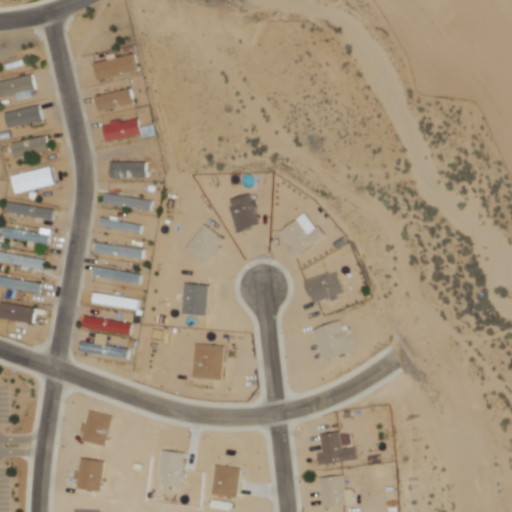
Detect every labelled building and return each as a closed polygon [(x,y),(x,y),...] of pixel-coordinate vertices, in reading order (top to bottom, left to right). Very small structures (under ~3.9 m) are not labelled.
[(109,56),(119,53),(120,59),(136,55),(140,70),(112,76),(113,81),(107,82),(106,80),(101,81),(97,64),(111,61),(109,56)] [(0,83),(36,74),(40,89),(35,90),(36,97),(21,101),(20,94),(4,98),(0,83)] [(99,97),(103,112),(138,103),(134,88),(99,97)] [(8,114),(44,106),(47,120),(11,128),(8,114)] [(113,122),(123,120),(124,123),(142,119),(144,129),(155,127),(158,136),(145,139),(145,135),(111,143),(107,127),(114,125),(113,122)] [(14,144),(50,136),(53,151),(18,159),(14,144)] [(114,163),(150,163),(150,178),(114,178),(114,163)] [(14,177),(54,167),(59,185),(18,195),(14,177)] [(109,194),(157,201),(155,211),(107,204),(109,194)] [(233,200),(254,194),(256,200),(259,200),(261,208),(257,209),(262,225),(254,227),(255,230),(240,234),(233,209),(235,208),(233,200)] [(11,203),(58,210),(57,219),(9,212),(11,203)] [(114,216),(122,217),(122,222),(146,226),(144,235),(102,227),(104,218),(113,220),(114,216)] [(285,232),(301,220),(312,235),(324,227),(330,236),(299,259),(292,249),(295,247),(285,232)] [(208,225),(227,240),(222,246),(225,249),(221,256),(217,253),(209,263),(190,249),(208,225)] [(5,227),(42,233),(43,228),(53,230),(52,235),(55,235),(53,245),(38,242),(37,247),(30,246),(30,241),(4,237),(5,227)] [(100,244),(148,250),(147,259),(99,253),(100,244)] [(0,251),(50,260),(48,270),(33,268),(33,270),(25,269),(25,266),(0,261),(0,251)] [(98,266),(146,275),(144,285),(96,276),(98,266)] [(307,283),(333,274),(334,277),(340,274),(347,294),(341,296),(342,300),(335,302),(334,299),(318,304),(315,298),(313,299),(307,283)] [(0,276),(45,284),(43,293),(0,285),(0,276)] [(187,284),(212,286),(209,316),(185,314),(187,284)] [(98,294),(144,301),(142,310),(147,311),(146,317),(140,316),(141,309),(97,303),(98,294)] [(3,302),(39,309),(36,324),(1,317),(3,302)] [(89,316),(137,325),(135,336),(87,328),(89,316)] [(315,331),(344,321),(346,327),(349,326),(351,330),(347,331),(355,354),(326,364),(315,331)] [(101,334),(113,336),(111,347),(133,350),(131,359),(85,352),(87,341),(99,343),(101,334)] [(210,341),(214,341),(213,345),(228,346),(225,380),(196,377),(199,344),(210,345),(210,341)] [(93,411),(115,416),(108,445),(85,440),(86,432),(83,432),(85,423),(90,424),(93,411)] [(324,434),(345,431),(346,435),(353,434),(354,444),(346,445),(347,449),(360,447),(362,458),(322,464),(321,453),(327,452),(324,434)] [(83,458),(108,461),(105,491),(80,487),(81,479),(77,478),(78,470),(82,470),(83,458)] [(322,477),(346,474),(350,504),(326,508),(322,477)]
